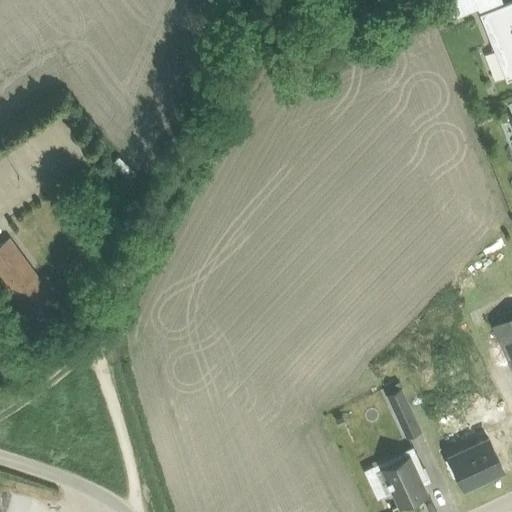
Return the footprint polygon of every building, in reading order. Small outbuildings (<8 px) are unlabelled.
[(452,18),(478,7),(475,0),(447,0),(446,1),(452,18)] [(511,0),(480,13),(507,79),(511,77),(511,0)] [(0,244),(0,276),(24,309),(36,325),(60,307),(9,238),(0,244)] [(511,331),(498,338),(511,368),(511,331)] [(401,386),(386,393),(407,436),(421,430),(401,386)] [(488,438),(444,458),(453,476),(458,473),(464,485),(502,467),(488,438)] [(384,465),(403,504),(432,491),(426,478),(431,475),(416,444),(406,448),(408,453),(384,465)]
